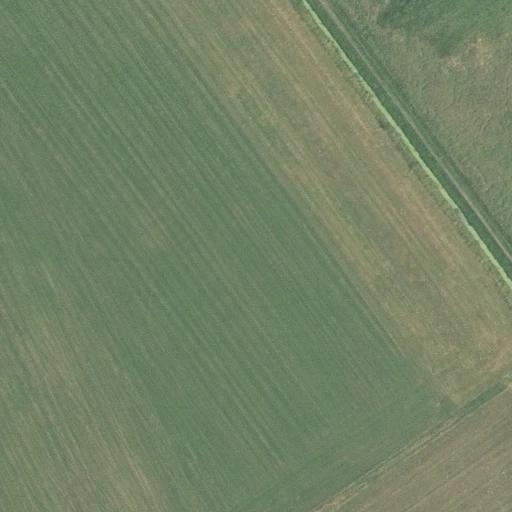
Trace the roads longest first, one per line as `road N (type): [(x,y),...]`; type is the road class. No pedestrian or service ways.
road 1 (track): [(511,260),(320,0)]
road 2 (track): [(321,511),(511,374)]
